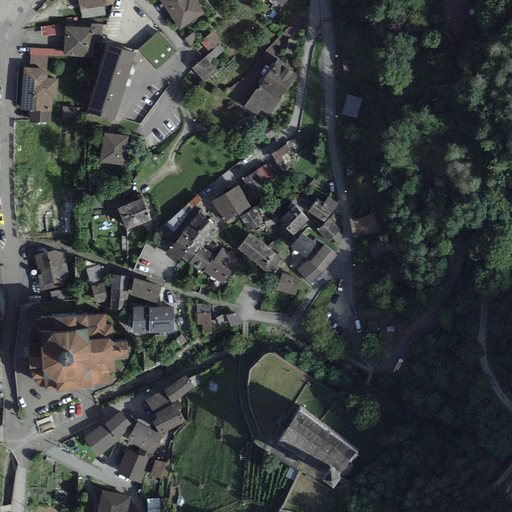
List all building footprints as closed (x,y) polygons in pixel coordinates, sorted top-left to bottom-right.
[(78,0),(82,20),(105,16),(103,7),(107,6),(105,0),(78,0)] [(194,0),(159,0),(180,30),(204,13),(194,0)] [(443,0),(444,2),(445,19),(469,18),(469,8),(473,8),(473,0),(443,0)] [(295,23),(265,51),(277,59),(301,27),(295,23)] [(43,36),(61,34),(60,24),(41,27),(43,36)] [(91,25),(91,29),(94,29),(94,36),(102,36),(103,25),(91,25)] [(91,29),(64,27),(63,50),(63,56),(93,57),(94,36),(94,29),(91,29)] [(157,70),(177,52),(158,31),(139,49),(157,70)] [(184,39),(191,47),(200,39),(193,31),(184,39)] [(203,40),(204,41),(202,44),(208,51),(211,49),(212,50),(221,43),(212,32),(203,40)] [(114,121),(135,53),(108,45),(87,113),(114,121)] [(206,57),(210,62),(224,51),(220,45),(206,57)] [(47,69),(48,56),(30,54),(29,68),(47,69)] [(210,62),(206,57),(192,68),(205,82),(218,71),(210,62)] [(298,74),(277,59),(245,106),(266,121),(298,74)] [(29,68),(23,67),(20,110),(30,111),(52,112),(53,100),(56,100),(58,78),(47,78),(48,69),(47,69),(29,68)] [(363,98),(347,93),(341,114),(357,119),(363,98)] [(51,123),(52,112),(30,111),(29,123),(51,123)] [(124,165),(129,136),(104,133),(100,162),(124,165)] [(286,144),(271,154),(284,172),(298,163),(286,144)] [(37,162),(17,164),(18,179),(30,178),(31,186),(17,187),(21,233),(44,231),(37,162)] [(269,163),(257,170),(266,184),(277,177),(269,163)] [(257,170),(241,180),(251,196),(267,186),(266,184),(257,170)] [(239,186),(212,202),(224,223),(251,207),(239,186)] [(74,212),(75,190),(61,189),(60,211),(74,212)] [(338,204),(329,197),(324,205),(317,200),(308,211),(325,223),(338,204)] [(142,198),(117,208),(126,230),(151,220),(142,198)] [(296,205),(280,222),(294,236),(308,220),(296,205)] [(255,208),(239,217),(248,232),(264,223),(255,208)] [(275,209),(261,213),(266,227),(279,223),(275,209)] [(373,212),(348,218),(353,237),(378,230),(373,212)] [(218,229),(198,213),(191,223),(210,239),(212,237),(218,229)] [(57,235),(73,234),(72,216),(55,217),(57,235)] [(329,242),(332,238),(336,243),(343,236),(339,232),(340,231),(329,219),(317,230),(329,242)] [(214,240),(212,237),(210,239),(191,223),(183,232),(202,245),(206,248),(214,240)] [(195,254),(202,245),(183,232),(176,242),(195,254)] [(284,260),(250,233),(237,248),(272,276),(284,260)] [(317,245),(301,234),(291,247),(307,258),(317,245)] [(383,241),(369,245),(372,257),(387,253),(383,241)] [(188,263),(195,254),(176,242),(165,255),(178,263),(181,258),(188,263)] [(211,259),(215,254),(206,248),(202,245),(195,254),(188,263),(202,273),(203,271),(211,259)] [(307,260),(297,271),(312,285),(337,255),(325,245),(310,262),(307,260)] [(222,248),(213,260),(231,272),(232,273),(241,260),(222,248)] [(66,265),(63,250),(34,256),(38,271),(66,265)] [(223,284),(231,272),(213,260),(211,259),(203,271),(223,284)] [(71,284),(66,265),(38,271),(36,272),(41,291),(71,284)] [(105,281),(99,265),(85,269),(91,286),(102,282),(105,281)] [(281,273),(277,290),(296,296),(300,281),(295,279),(296,277),(281,273)] [(126,310),(128,276),(112,275),(110,309),(126,310)] [(160,287),(134,279),(130,295),(157,303),(160,287)] [(102,282),(91,286),(97,305),(108,301),(102,282)] [(210,304),(196,305),(197,325),(202,325),(202,334),(211,333),(211,327),(210,321),(210,304)] [(149,334),(174,333),(173,307),(149,308),(149,307),(132,307),(133,333),(149,333),(149,334)] [(238,313),(226,315),(231,327),(243,324),(238,313)] [(228,324),(224,314),(215,318),(216,319),(210,321),(211,327),(214,331),(228,324)] [(106,315),(41,318),(41,332),(36,333),(30,341),(31,357),(28,357),(30,369),(32,369),(33,379),(41,386),(46,387),(46,390),(57,390),(57,393),(80,391),(80,387),(92,386),(92,384),(109,383),(108,374),(115,373),(115,360),(127,359),(126,342),(113,343),(112,325),(106,326),(106,315)] [(185,375),(164,391),(172,402),(194,387),(185,375)] [(172,402),(164,391),(146,400),(154,414),(156,414),(173,404),(172,402)] [(156,414),(158,418),(153,421),(160,433),(185,421),(179,408),(182,407),(179,401),(173,404),(156,414)] [(103,423),(84,439),(98,457),(118,441),(116,439),(132,426),(121,411),(104,424),(103,423)] [(356,453),(300,412),(276,445),(326,476),(323,481),(334,489),(341,476),(344,477),(347,476),(350,474),(353,469),(353,465),(350,461),(356,453)] [(163,436),(137,422),(127,441),(153,455),(163,436)] [(150,459),(126,449),(117,472),(140,484),(150,459)] [(160,479),(165,463),(155,460),(150,476),(160,479)] [(102,491),(97,511),(126,511),(130,498),(102,491)] [(149,511),(161,511),(161,499),(150,499),(149,511)]
